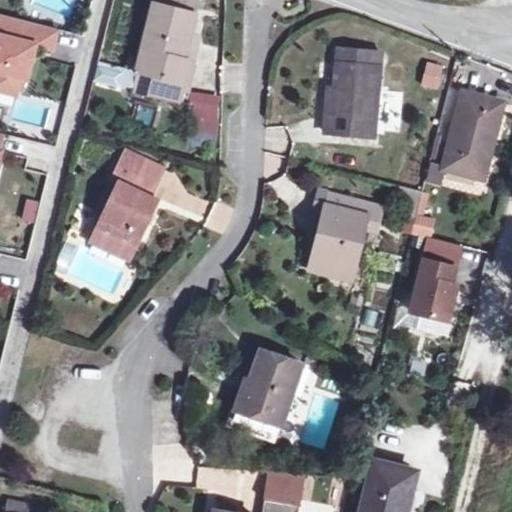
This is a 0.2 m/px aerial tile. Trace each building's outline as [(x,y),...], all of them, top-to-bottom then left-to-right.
[(197,16),(193,15),(197,1),(191,0),(163,0),(162,7),(157,5),(143,54),(161,58),(156,80),(137,75),(133,88),(184,102),(194,68),(182,63),(186,49),(197,16)] [(64,38),(6,23),(1,41),(6,42),(0,66),(0,76),(4,77),(0,91),(0,94),(24,101),(28,83),(34,85),(40,61),(43,52),(59,56),(64,38)] [(199,53),(186,49),(182,63),(194,68),(199,53)] [(143,54),(137,75),(156,80),(161,58),(143,54)] [(346,126),(336,124),(337,139),(384,141),(386,58),(345,57),(346,97),(346,126)] [(437,91),(444,67),(427,62),(420,86),(437,91)] [(219,134),(219,93),(188,93),(188,133),(219,134)] [(336,98),(336,124),(346,126),(346,97),(336,98)] [(511,110),(477,101),(458,173),(488,182),(496,155),(504,156),(511,122),(511,110)] [(10,139),(0,136),(0,189),(6,164),(8,157),(6,156),(10,139)] [(127,172),(121,182),(128,187),(111,217),(104,229),(138,247),(162,204),(157,200),(161,190),(127,172)] [(104,214),(111,217),(128,187),(121,182),(104,214)] [(423,217),(427,194),(409,191),(401,233),(430,239),(434,219),(423,217)] [(342,195),(338,210),(353,214),(357,199),(342,195)] [(32,223),(38,202),(26,199),(21,220),(32,223)] [(331,231),(326,249),(322,262),(362,273),(372,235),(377,221),(390,224),(394,209),(357,199),(353,214),(338,210),(325,207),(319,228),(331,231)] [(386,238),(390,224),(377,221),(372,235),(386,238)] [(314,245),(326,249),(331,231),(319,228),(314,245)] [(138,247),(104,229),(97,241),(131,261),(138,247)] [(421,239),(409,316),(452,323),(464,245),(421,239)] [(358,286),(362,273),(322,262),(318,275),(358,286)] [(405,367),(446,377),(455,344),(414,335),(405,367)] [(251,400),(246,416),(292,430),(311,370),(274,358),(259,401),(251,400)] [(413,511),(423,473),(383,461),(370,511),(413,511)] [(5,500),(3,511),(20,511),(22,503),(5,500)]
